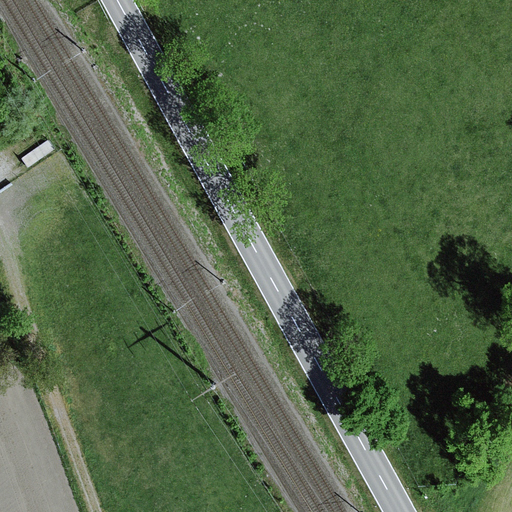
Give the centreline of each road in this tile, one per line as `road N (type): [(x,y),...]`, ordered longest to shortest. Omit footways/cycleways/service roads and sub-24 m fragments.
road 1 (secondary): [(398,511),(114,0)]
road 2 (track): [(0,232),(98,511)]
